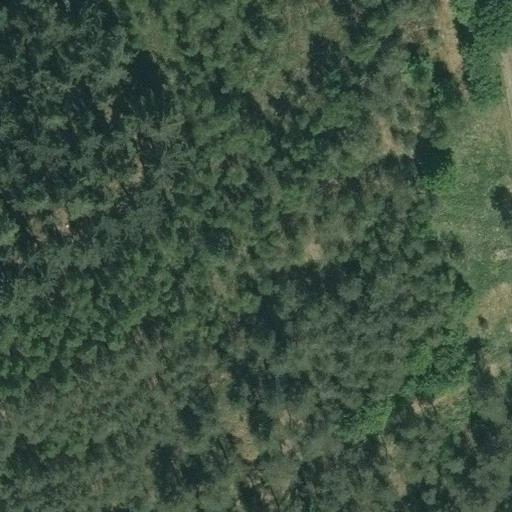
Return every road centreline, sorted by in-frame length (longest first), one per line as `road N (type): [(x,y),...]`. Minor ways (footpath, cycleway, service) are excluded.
road 1 (track): [(22,511),(511,311)]
road 2 (track): [(488,0),(511,122)]
